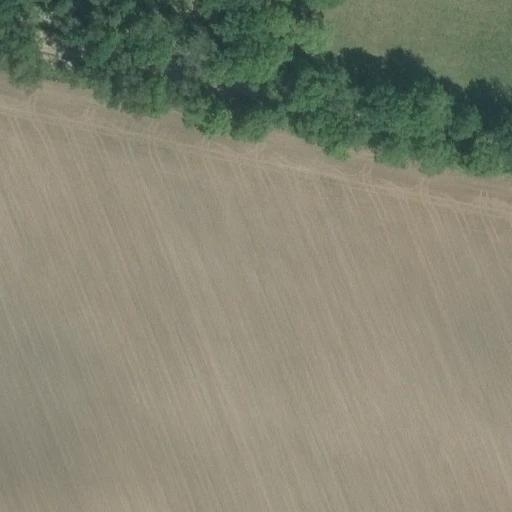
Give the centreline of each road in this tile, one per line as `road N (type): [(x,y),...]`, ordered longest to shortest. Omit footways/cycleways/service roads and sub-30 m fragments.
road 1 (track): [(511,145),(252,89)]
road 2 (track): [(252,89),(0,36)]
